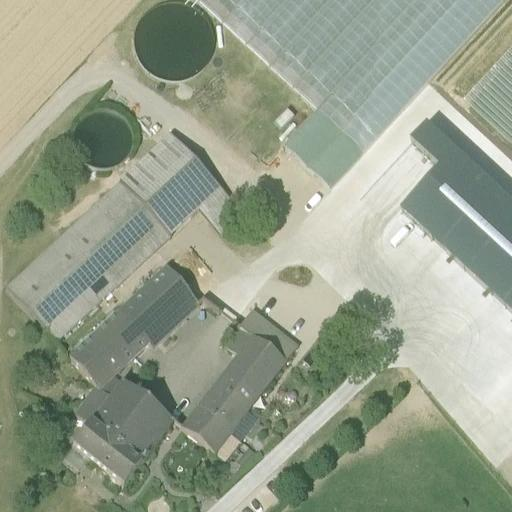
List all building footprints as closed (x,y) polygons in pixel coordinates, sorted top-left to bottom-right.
[(187,0),(313,113),(279,151),(328,195),(505,0),(481,0),(462,11),(459,8),(437,33),(442,0),(187,0)] [(158,57),(153,65),(180,81),(198,78),(213,53),(210,33),(191,22),(194,17),(178,7),(168,9),(157,28),(158,35),(155,40),(158,57)] [(87,116),(75,128),(71,143),(75,159),(86,171),(102,176),(118,172),(129,161),(134,145),(130,129),(119,117),(103,113),(87,116)] [(170,140),(120,187),(170,241),(197,216),(218,240),(242,218),(170,140)] [(120,187),(67,236),(117,290),(170,241),(120,187)] [(56,347),(117,290),(67,236),(5,293),(56,347)] [(96,392),(98,394),(112,381),(148,348),(153,353),(199,310),(166,272),(69,362),(96,392)] [(239,334),(285,369),(297,352),(252,317),(239,334)] [(224,378),(258,404),(285,369),(239,334),(225,353),(237,362),(224,378)] [(181,434),(214,460),(258,404),(224,378),(181,434)] [(96,420),(91,427),(141,468),(173,426),(122,386),(120,390),(112,381),(98,394),(96,392),(82,409),(96,420)] [(123,492),(141,468),(91,427),(72,452),(123,492)]
